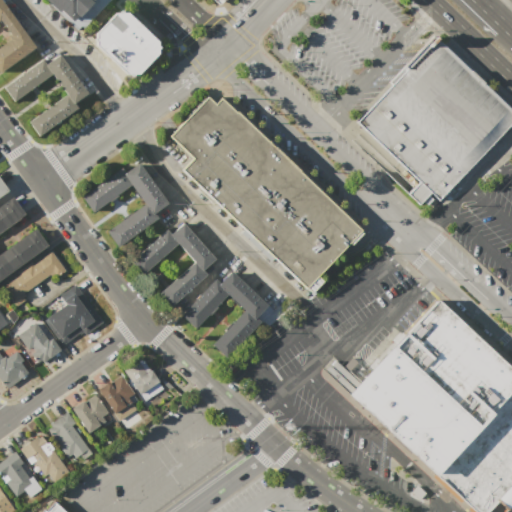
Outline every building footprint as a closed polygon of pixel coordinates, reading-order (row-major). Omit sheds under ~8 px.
[(0,0),(34,48),(0,72),(0,42),(9,36),(0,24),(0,0)] [(107,0),(77,31),(45,0),(107,0)] [(88,41),(120,9),(162,50),(130,82),(88,41)] [(430,35),(511,112),(511,122),(426,212),(345,132),(430,35)] [(58,55),(86,95),(73,104),(77,109),(37,137),(27,123),(65,95),(50,75),(13,102),(2,87),(41,59),(45,65),(58,55)] [(364,234),(307,291),(179,171),(190,160),(169,141),(211,93),(364,234)] [(143,205),(129,186),(91,213),(80,198),(119,170),(123,174),(137,164),(166,205),(152,215),(156,220),(117,248),(106,232),(143,205)] [(0,205),(11,198),(23,216),(0,232),(0,253),(33,230),(46,248),(0,280),(0,205)] [(175,244),(141,275),(129,262),(165,230),(170,236),(182,225),(214,260),(201,271),(205,276),(170,308),(158,294),(193,264),(175,244)] [(13,306),(0,287),(0,285),(49,251),(63,271),(53,278),(50,274),(22,293),(25,298),(13,306)] [(254,322),(257,325),(225,359),(211,346),(243,313),(226,296),(194,330),(180,317),(213,283),(217,287),(230,273),(266,308),(254,322)] [(73,285),(100,322),(85,333),(83,330),(61,346),(51,332),(73,316),(59,296),(73,285)] [(511,511),(511,371),(436,302),(343,398),(468,511),(511,511)] [(0,335),(0,318),(8,330),(0,335)] [(14,335),(36,320),(58,351),(37,366),(14,335)] [(28,371),(4,389),(0,383),(0,343),(5,340),(28,371)] [(158,382),(140,395),(122,369),(140,356),(158,382)] [(120,375),(136,398),(113,414),(97,391),(120,375)] [(108,418),(87,433),(71,409),(91,395),(108,418)] [(66,411),(90,445),(69,460),(44,426),(66,411)] [(65,469),(44,484),(19,449),(40,434),(65,469)] [(0,460),(12,451),(39,488),(18,503),(0,477),(0,460)] [(0,511),(0,492),(12,509),(8,511),(0,511)] [(36,511),(50,498),(64,511),(36,511)]
